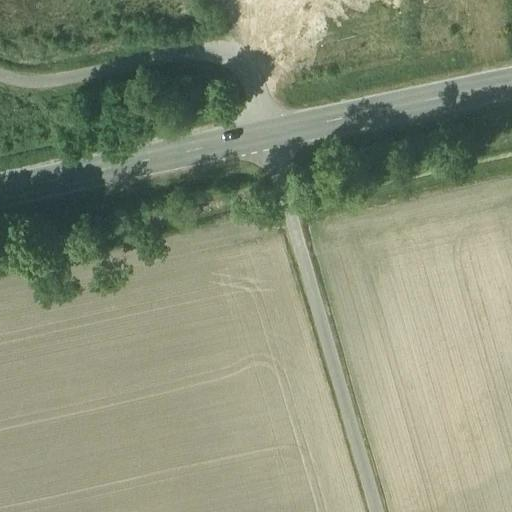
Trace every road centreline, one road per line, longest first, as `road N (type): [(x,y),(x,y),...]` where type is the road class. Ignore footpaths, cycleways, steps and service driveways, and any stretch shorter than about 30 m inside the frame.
road 1 (unclassified): [(369,511),(267,132)]
road 2 (unclassified): [(267,132),(245,68),(228,53),(176,55),(28,85),(0,74)]
road 3 (secondary): [(0,191),(267,132)]
road 4 (secondary): [(267,132),(511,80)]
